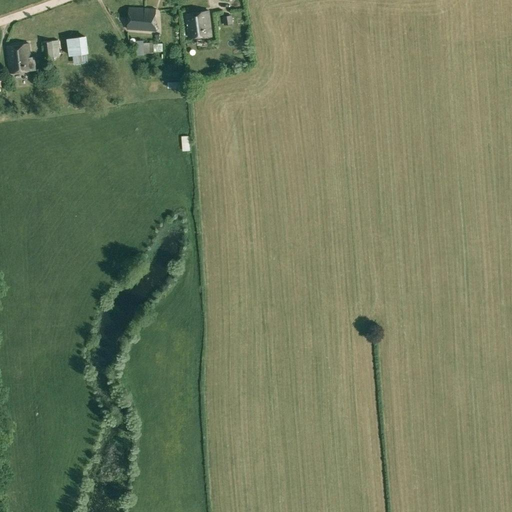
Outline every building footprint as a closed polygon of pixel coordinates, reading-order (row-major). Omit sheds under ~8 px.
[(128,29),(155,30),(156,9),(129,7),(128,29)] [(186,13),(189,38),(211,36),(208,11),(186,13)] [(232,24),(231,15),(223,16),(224,25),(232,24)] [(67,38),(69,55),(73,55),(82,53),(88,53),(86,36),(67,38)] [(43,41),(45,58),(60,56),(58,40),(43,41)] [(144,43),(144,52),(154,52),(153,44),(153,42),(144,43)] [(7,46),(10,72),(36,69),(35,57),(30,57),(29,43),(7,46)]
